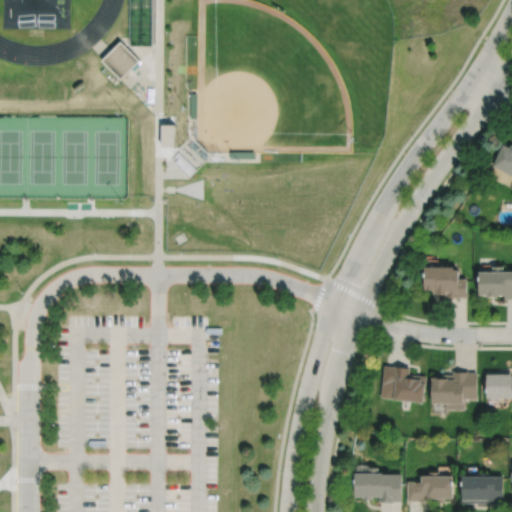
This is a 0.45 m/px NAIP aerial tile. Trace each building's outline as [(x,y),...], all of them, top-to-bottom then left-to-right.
[(119,40),(100,60),(119,79),(124,74),(138,59),(119,40)] [(501,143),(491,165),(511,174),(511,144),(510,143),(509,146),(501,143)] [(422,267),(422,290),(431,290),(431,293),(435,293),(435,294),(443,294),(443,297),(466,297),(466,278),(457,278),(457,269),(452,269),(452,267),(446,267),(446,264),(435,264),(435,267),(422,267)] [(477,272),(477,295),(485,295),(486,297),(496,297),(496,295),(503,295),(503,298),(511,298),(511,271),(502,271),(502,265),(491,266),(491,272),(477,272)] [(383,362),(380,394),(400,396),(400,398),(409,399),(410,397),(422,399),(424,382),(425,383),(426,373),(408,371),(409,364),(393,362),(393,364),(383,362)] [(431,373),(431,392),(430,392),(430,396),(432,396),(432,400),(444,400),(445,407),(463,406),(463,396),(477,396),(476,370),(468,370),(468,368),(453,368),(453,372),(441,372),(441,373),(431,373)] [(486,369),(487,394),(511,394),(511,373),(511,369),(486,369)] [(354,470),(354,494),(362,494),(362,497),(372,497),(372,494),(379,494),(379,501),(393,501),(393,499),(401,499),(401,472),(391,472),(391,471),(382,471),(382,469),(377,469),(377,464),(368,464),(368,470),(354,470)] [(407,479),(407,499),(429,499),(429,495),(436,495),(436,500),(444,500),(444,495),(453,495),(453,473),(438,473),(438,469),(429,469),(429,473),(421,473),(421,479),(407,479)] [(462,473),(462,501),(503,501),(503,473),(495,473),(489,473),(489,470),(477,470),(477,473),(462,473)]
